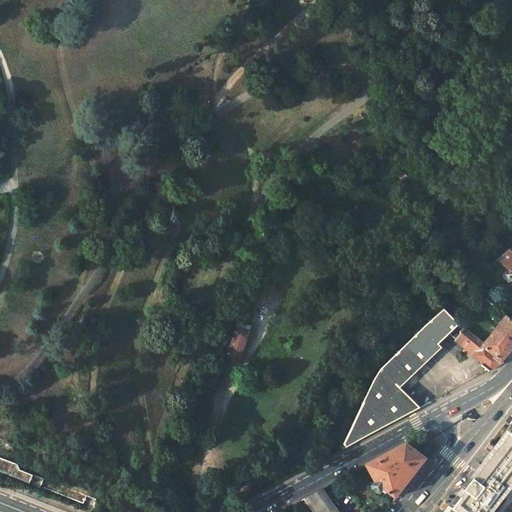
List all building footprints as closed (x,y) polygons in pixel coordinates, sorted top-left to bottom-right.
[(400,175),(416,194),(427,185),(411,166),(400,175)] [(511,250),(510,249),(499,259),(511,269),(511,250)] [(456,298),(475,319),(466,330),(484,345),(508,314),(472,283),(456,298)] [(244,302),(248,304),(255,292),(250,289),(244,302)] [(399,384),(452,332),(459,337),(457,339),(492,368),(503,360),(484,345),(466,330),(445,307),(389,362),(384,367),(379,375),(345,442),(347,446),(422,407),(399,384)] [(511,349),(511,316),(508,314),(484,345),(503,360),(506,358),(511,349)] [(250,330),(238,325),(227,359),(239,363),(250,330)] [(511,430),(510,429),(474,475),(479,480),(457,507),(463,511),(499,511),(508,501),(511,504),(511,430)] [(369,463),(378,480),(375,485),(375,486),(380,491),(383,490),(386,487),(398,497),(429,457),(410,441),(369,463)] [(0,470),(94,507),(95,499),(20,469),(18,464),(0,457),(0,470)] [(343,477),(349,487),(373,475),(367,464),(343,477)] [(386,487),(383,490),(395,500),(398,497),(386,487)] [(333,511),(318,490),(307,496),(317,511),(333,511)] [(378,511),(369,498),(360,503),(365,511),(378,511)] [(463,511),(457,507),(452,503),(445,511),(463,511)]
